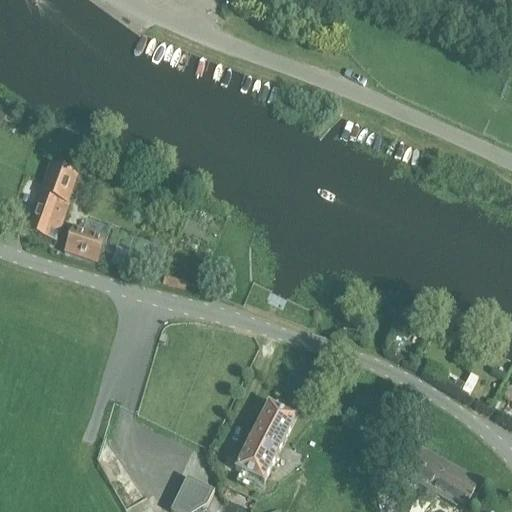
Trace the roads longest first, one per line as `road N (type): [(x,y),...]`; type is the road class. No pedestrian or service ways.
road 1 (unclassified): [(511,464),(432,395),(371,363),(0,251)]
road 2 (tertiary): [(511,163),(135,0)]
